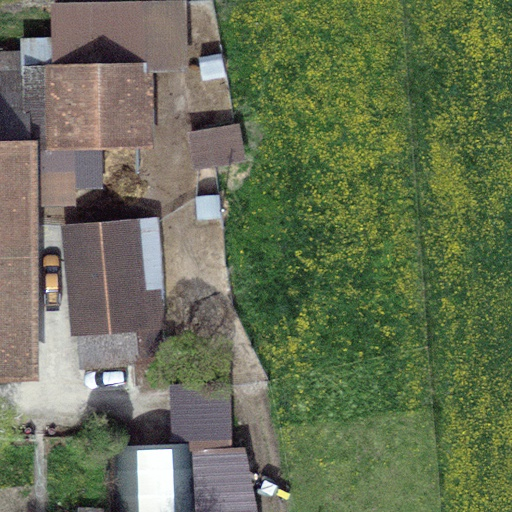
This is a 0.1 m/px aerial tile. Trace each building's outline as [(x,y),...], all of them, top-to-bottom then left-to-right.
[(60,75),(24,75),(25,138),(137,137),(136,74),(60,75)] [(26,205),(25,138),(24,75),(0,75),(0,364),(5,364),(3,257),(14,257),(14,244),(3,244),(2,205),(26,205)] [(190,160),(249,157),(247,118),(188,120),(190,160)] [(75,298),(78,332),(130,328),(161,325),(158,292),(137,293),(131,223),(70,228),(75,298)] [(133,364),(130,328),(78,332),(81,368),(133,364)] [(138,436),(144,511),(263,511),(263,502),(242,503),(233,389),(180,393),(183,432),(138,436)]
